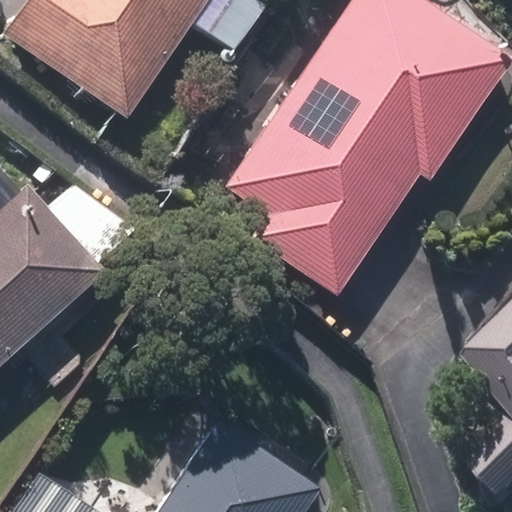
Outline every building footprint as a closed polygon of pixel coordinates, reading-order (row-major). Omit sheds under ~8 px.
[(25,0),(1,36),(120,121),(190,23),(232,54),(261,11),(244,0),(25,0)] [(248,240),(334,298),(417,177),(427,184),(508,64),(413,0),(351,0),(223,190),(264,217),(248,240)] [(0,366),(102,276),(24,189),(0,210),(0,366)] [(511,335),(486,358),(511,387),(511,389),(502,399),(511,410),(511,447),(491,465),(511,488),(511,335)] [(77,356),(61,337),(30,364),(53,390),(78,368),(77,356)] [(106,423),(128,388),(92,365),(70,400),(106,423)] [(300,511),(311,496),(211,428),(154,511),(300,511)]
